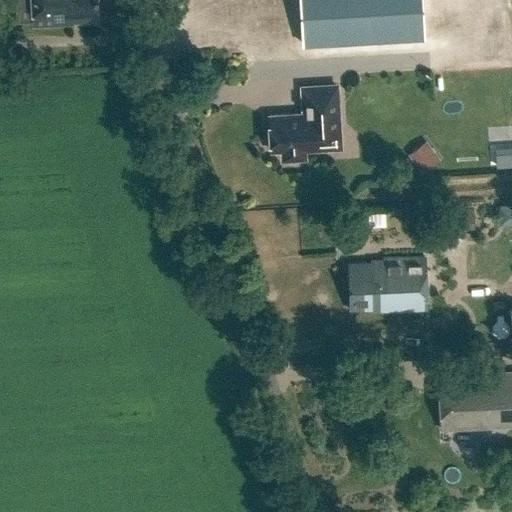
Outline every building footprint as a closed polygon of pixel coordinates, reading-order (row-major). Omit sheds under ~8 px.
[(73,23),(73,20),(97,19),(95,0),(32,0),(33,25),(73,23)] [(423,38),(421,0),(300,0),(303,45),(423,38)] [(511,81),(503,83),(505,107),(511,106),(511,81)] [(488,108),(486,84),(477,85),(479,109),(488,108)] [(300,147),(336,145),(333,85),(299,87),(300,112),(265,114),(267,149),(279,148),(280,152),(284,156),(296,155),(300,151),(300,147)] [(461,110),(459,86),(450,87),(452,111),(461,110)] [(427,142),(409,155),(423,173),(440,160),(427,142)] [(511,203),(499,204),(500,225),(511,224),(511,203)] [(384,224),(382,208),(362,210),(363,226),(384,224)] [(373,312),(428,310),(426,257),(369,259),(369,261),(348,262),(350,309),(373,309),(373,312)] [(511,370),(439,374),(442,428),(511,425),(511,370)]
